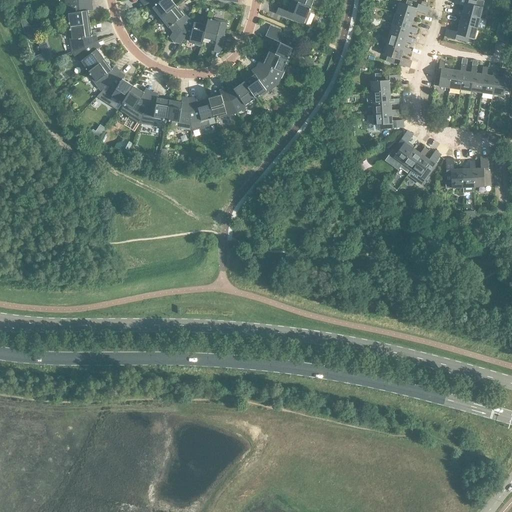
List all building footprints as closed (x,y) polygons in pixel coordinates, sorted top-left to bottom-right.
[(156,14),(160,19),(176,5),(171,0),(154,0),(158,4),(153,8),(157,13),(156,14)] [(284,14),(283,16),(305,25),(310,14),(308,13),(309,10),(310,10),(311,9),(310,8),(310,7),(292,0),(287,11),(289,12),(288,14),(286,13),(284,14)] [(405,5),(399,3),(395,13),(413,18),(415,11),(426,14),(429,7),(407,0),(405,5)] [(480,0),(476,0),(476,1),(472,0),(453,0),(453,3),(464,6),(462,11),(462,14),(480,18),(483,8),(482,7),(484,1),(480,0)] [(82,11),(81,4),(65,5),(67,20),(69,20),(70,22),(69,22),(69,24),(70,24),(70,26),(90,23),(88,10),(82,11)] [(181,33),(188,21),(176,5),(160,19),(164,24),(165,23),(169,28),(174,24),(181,33)] [(456,9),(455,12),(454,14),(461,16),(459,24),(477,29),(480,18),(462,14),(462,11),(456,9)] [(410,27),(413,18),(395,13),(392,23),(410,29),(409,32),(416,34),(417,29),(410,27)] [(207,25),(204,39),(216,42),(217,39),(223,41),(228,22),(215,19),(214,21),(212,21),(212,20),(211,19),(210,20),(208,20),(207,25)] [(207,25),(188,21),(181,33),(192,35),(190,42),(197,43),(196,45),(202,47),(204,39),(207,25)] [(90,23),(70,26),(71,28),(70,28),(70,30),(71,30),(71,33),(69,33),(70,39),(72,39),(74,53),(87,46),(85,37),(92,36),(90,23)] [(392,23),(389,34),(407,39),(406,42),(412,44),(414,39),(407,37),(409,32),(410,29),(392,23)] [(23,27),(24,33),(41,31),(40,24),(30,26),(23,27)] [(474,39),(477,29),(459,24),(457,32),(446,29),(444,36),(467,42),(468,38),(474,39)] [(296,43),(268,30),(265,36),(274,40),(269,52),(287,60),(288,58),(289,58),(290,57),(289,57),(290,54),(291,55),(297,43),(296,43)] [(497,30),(495,42),(502,43),(503,31),(497,30)] [(510,32),(503,31),(502,43),(508,44),(510,32)] [(409,54),(411,49),(404,47),(406,42),(407,39),(389,34),(386,44),(403,50),(403,52),(409,54)] [(292,40),(300,44),(300,43),(302,39),(295,35),(292,40)] [(38,41),(41,50),(48,47),(45,38),(38,41)] [(401,57),(403,52),(403,50),(386,44),(383,55),(396,59),(395,64),(410,68),(412,61),(401,57)] [(88,70),(89,72),(105,60),(97,49),(92,53),(87,46),(74,53),(81,62),(80,63),(84,68),(85,67),(87,69),(86,70),(87,71),(88,70)] [(287,60),(269,52),(264,64),(269,66),(266,74),(277,83),(279,77),(281,78),(286,67),(284,66),(286,64),(287,63),(286,63),(287,60)] [(460,70),(452,69),(449,88),(460,89),(463,71),(466,71),(467,59),(462,58),(460,70)] [(460,89),(471,91),(474,73),(476,73),(478,60),(473,59),(471,72),(466,71),(463,71),(460,89)] [(108,74),(113,70),(105,60),(89,72),(91,74),(90,74),(91,76),(92,75),(93,77),(91,78),(96,83),(97,82),(103,90),(113,80),(108,74)] [(438,69),(436,69),(434,85),(449,88),(452,69),(444,68),(445,61),(440,61),(438,69)] [(487,75),(488,68),(482,67),(481,74),(476,73),(474,73),(471,91),(481,93),(484,74),(487,75)] [(481,93),(492,94),(495,76),(498,76),(499,70),(493,69),(492,76),(487,75),(484,74),(481,93)] [(503,77),(498,76),(495,76),(492,94),(503,96),(505,81),(508,82),(509,71),(504,70),(503,77)] [(259,79),(255,74),(244,82),(256,98),(258,97),(260,96),(259,96),(262,94),(263,95),(267,92),(278,84),(277,83),(266,74),(259,79)] [(371,81),(371,92),(390,91),(389,83),(399,82),(401,82),(401,75),(398,75),(385,76),(385,80),(371,81)] [(103,90),(102,92),(111,98),(117,101),(118,99),(120,101),(119,101),(120,102),(121,102),(123,103),(134,86),(123,79),(119,84),(113,80),(103,90)] [(237,95),(231,99),(237,112),(242,108),(243,110),(246,107),(251,103),(250,102),(253,100),(254,101),(255,100),(254,99),(256,98),(244,82),(233,89),(237,95)] [(141,98),(145,93),(134,86),(123,103),(125,104),(124,105),(126,106),(126,105),(128,106),(127,108),(133,111),(134,110),(143,116),(148,103),(141,98)] [(397,99),(391,99),(390,91),(371,92),(372,103),(391,102),(391,105),(398,104),(397,99)] [(223,101),(221,95),(209,98),(214,118),(216,117),(217,118),(218,117),(220,116),(221,118),(227,116),(226,114),(237,112),(231,99),(223,101)] [(156,104),(148,103),(143,116),(154,118),(154,120),(160,121),(161,119),(163,119),(163,120),(164,120),(164,119),(167,120),(170,100),(157,98),(156,104)] [(212,118),(214,118),(209,98),(196,102),(198,108),(190,110),(191,124),(202,121),(203,123),(209,121),(208,119),(210,119),(212,119),(212,118)] [(181,102),(170,100),(167,120),(169,120),(169,121),(170,121),(170,120),(172,121),(171,127),(191,130),(191,124),(190,110),(182,109),(183,102),(181,102)] [(372,103),(373,114),(392,113),(392,115),(398,115),(398,110),(391,110),(391,105),(391,102),(372,103)] [(392,121),(392,115),(392,113),(373,114),(374,125),(379,124),(379,129),(389,128),(404,127),(404,120),(392,121)] [(101,122),(97,128),(103,133),(107,126),(101,122)] [(96,143),(102,135),(96,131),(93,129),(88,136),(96,143)] [(407,130),(405,133),(393,150),(397,153),(394,157),(403,163),(414,148),(407,144),(414,134),(407,130)] [(132,144),(126,140),(123,145),(118,142),(117,144),(128,151),(132,144)] [(414,148),(403,163),(400,167),(409,174),(412,170),(423,154),(425,156),(429,150),(424,147),(420,153),(414,148)] [(429,159),(425,156),(423,154),(412,170),(421,176),(429,164),(433,167),(442,154),(436,150),(434,152),(429,159)] [(481,168),(475,168),(473,168),(474,187),(485,186),(491,186),(490,171),(488,171),(488,156),(480,156),(481,168)] [(445,158),(446,174),(445,174),(446,189),(451,188),(462,188),(461,169),(454,169),(453,157),(445,158)] [(475,168),(475,161),(469,161),(470,168),(461,169),(462,188),(463,188),(463,192),(474,192),(473,187),(474,187),(473,168),(475,168)] [(430,196),(424,194),(419,210),(426,212),(430,196)]
